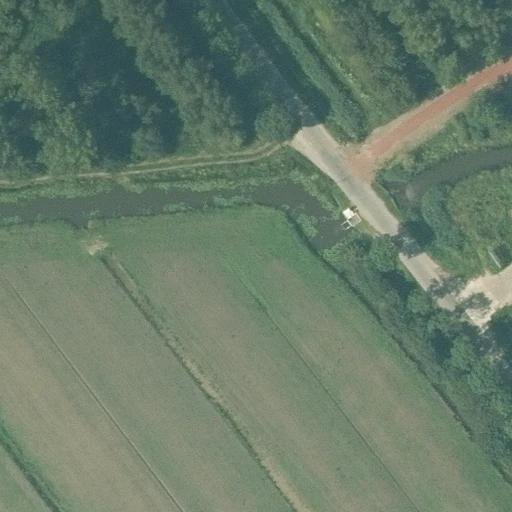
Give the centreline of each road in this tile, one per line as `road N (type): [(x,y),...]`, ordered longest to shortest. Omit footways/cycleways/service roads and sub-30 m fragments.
road 1 (tertiary): [(341,175),(211,0)]
road 2 (unclassified): [(511,66),(458,93),(341,175)]
road 3 (tertiary): [(460,318),(341,175)]
